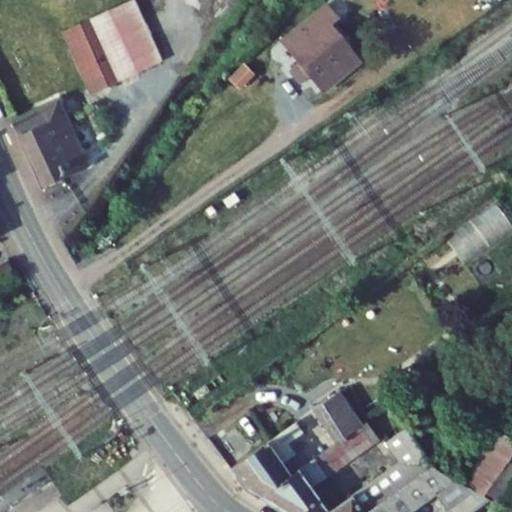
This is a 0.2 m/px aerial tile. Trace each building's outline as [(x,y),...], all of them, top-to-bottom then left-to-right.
[(131,0),(109,10),(138,73),(162,62),(133,0),(131,0)] [(341,76),(341,75),(359,60),(330,25),(339,17),(328,3),(282,40),(300,62),(291,69),(303,83),(312,76),(323,90),(341,76)] [(109,10),(91,19),(120,81),(138,73),(109,10)] [(63,31),(93,94),(120,81),(91,19),(63,31)] [(13,120),(43,186),(87,166),(57,100),(13,120)] [(335,444),(359,427),(336,393),(313,409),(335,444)] [(359,427),(335,444),(291,475),(259,499),(281,511),(365,511),(431,464),(405,428),(385,442),(396,458),(391,462),(394,466),(330,511),(326,511),(310,489),(378,439),(366,423),(359,427)] [(252,494),(259,499),(291,475),(282,463),(293,455),(285,444),(301,434),(294,424),(230,469),(247,491),(252,494)] [(486,492),(511,510),(511,437),(490,426),(488,430),(458,482),(475,492),(484,496),(486,492)] [(432,465),(431,464),(365,511),(410,511),(436,494),(455,480),(432,465)] [(458,482),(455,480),(436,494),(447,510),(475,492),(458,482)] [(484,496),(475,492),(447,510),(448,511),(470,511),(489,499),(484,496)]
